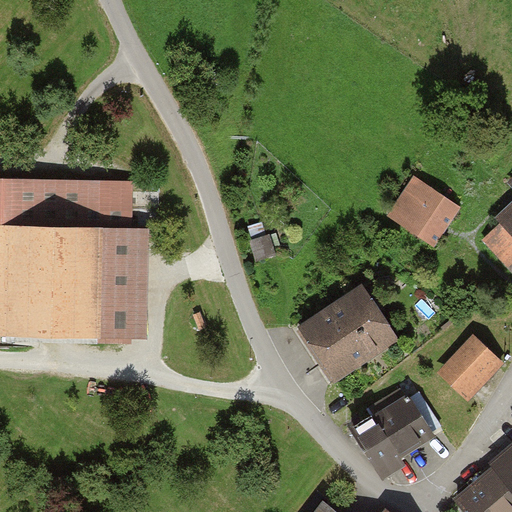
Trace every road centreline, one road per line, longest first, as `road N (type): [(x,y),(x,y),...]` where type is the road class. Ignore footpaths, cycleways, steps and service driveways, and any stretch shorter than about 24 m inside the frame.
road 1 (unclassified): [(113,0),(189,144),(258,339),(287,392),(362,475),(421,508)]
road 2 (track): [(0,362),(287,392)]
road 3 (track): [(0,171),(53,160),(86,101),(142,61)]
road 4 (residential): [(511,388),(489,429),(421,508)]
